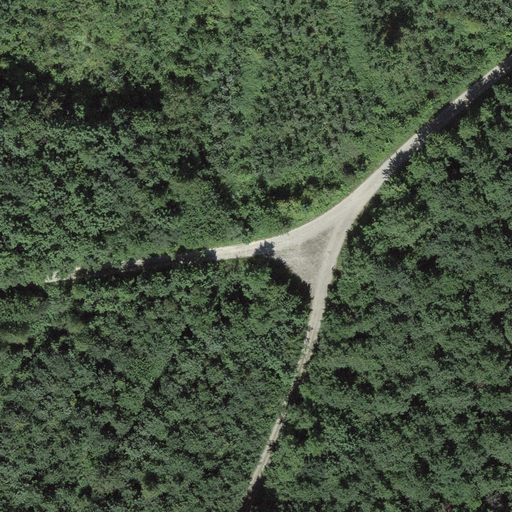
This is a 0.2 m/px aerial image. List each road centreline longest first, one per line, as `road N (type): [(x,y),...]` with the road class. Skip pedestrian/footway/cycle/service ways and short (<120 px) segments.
road 1 (track): [(511,64),(344,220),(268,246),(0,280)]
road 2 (track): [(344,220),(302,370),(240,511)]
